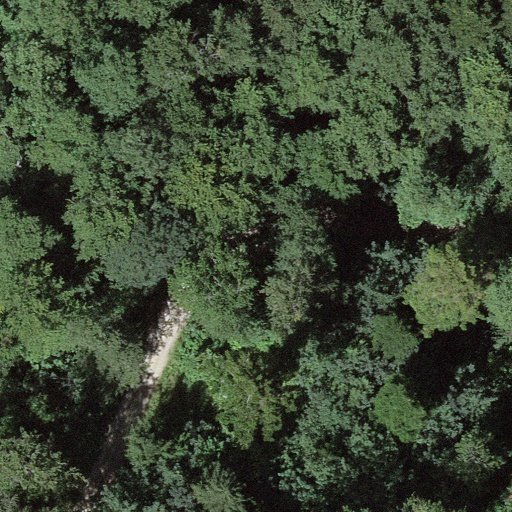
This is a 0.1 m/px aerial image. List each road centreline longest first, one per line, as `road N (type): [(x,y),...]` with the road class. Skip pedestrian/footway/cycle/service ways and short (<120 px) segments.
road 1 (track): [(242,202),(84,511)]
road 2 (track): [(511,237),(242,202)]
road 3 (track): [(323,0),(242,202)]
